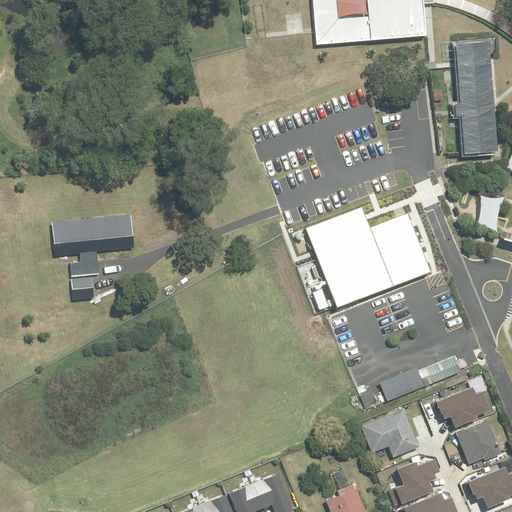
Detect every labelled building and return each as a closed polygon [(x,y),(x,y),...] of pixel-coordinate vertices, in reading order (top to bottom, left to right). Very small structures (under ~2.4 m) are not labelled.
[(416,35),(414,4),(413,0),(305,0),(308,43),(416,35)] [(511,28),(501,19),(460,0),(413,0),(414,4),(432,3),(458,9),(482,20),(504,33),(511,40),(511,28)] [(481,44),(447,46),(448,64),(453,153),(487,151),(485,107),(482,63),(481,44)] [(491,171),(466,170),(465,181),(490,183),(491,171)] [(312,289),(319,307),(427,269),(407,213),(370,226),(362,204),(304,224),(326,284),(312,289)] [(131,217),(53,221),(55,254),(82,254),(98,252),(133,250),(131,217)] [(98,252),(82,254),(82,262),(69,263),(71,279),(99,276),(98,252)] [(93,281),(72,283),(73,302),(94,300),(93,281)] [(0,334),(0,351),(16,352),(17,336),(0,334)] [(380,384),(387,400),(427,386),(421,369),(380,384)] [(463,389),(434,400),(440,415),(446,412),(452,425),(471,418),(469,413),(488,405),(482,391),(467,397),(463,389)] [(387,442),(391,454),(415,446),(400,406),(361,421),(370,448),(387,442)] [(486,419),(452,430),(462,461),(496,450),(486,419)] [(391,484),(397,498),(426,487),(422,478),(438,472),(432,458),(413,465),(411,461),(392,468),(397,482),(391,484)] [(226,487),(236,511),(257,511),(255,506),(271,500),(275,511),(280,511),(294,507),(277,466),(226,487)] [(462,481),(469,499),(478,496),(481,506),(505,498),(503,494),(511,491),(511,474),(511,470),(501,474),(499,468),(462,481)] [(338,495),(325,500),(329,511),(365,511),(356,488),(353,489),(352,485),(337,491),(338,495)] [(173,509),(174,511),(233,511),(224,488),(173,509)] [(398,505),(400,511),(453,511),(447,495),(438,498),(436,492),(398,505)]
